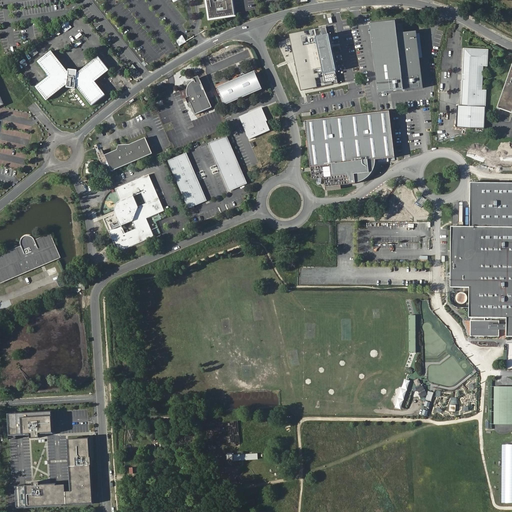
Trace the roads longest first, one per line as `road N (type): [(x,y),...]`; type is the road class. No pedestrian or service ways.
road 1 (unclassified): [(262,211),(100,283),(107,511)]
road 2 (unclassified): [(250,25),(345,3),(409,2),(511,46)]
road 3 (unclassified): [(73,141),(149,78),(250,25)]
road 4 (unclassified): [(250,25),(292,120),(295,179)]
road 5 (unknown): [(439,234),(365,238),(365,251),(376,256),(438,255)]
